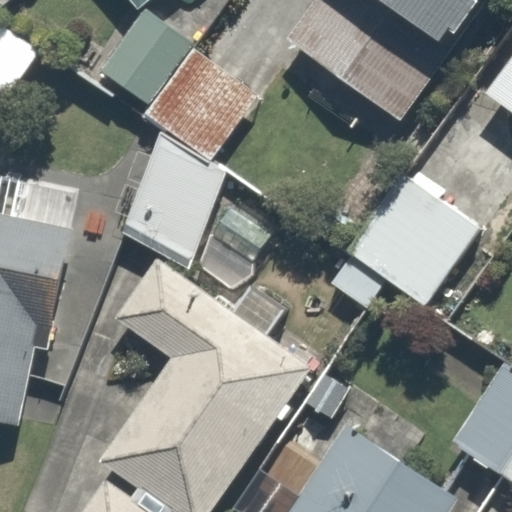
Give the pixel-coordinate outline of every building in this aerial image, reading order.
[(302,0),(285,27),(410,107),(479,0),(302,0)] [(138,6),(97,55),(163,109),(126,221),(192,244),(221,157),(233,167),(274,117),(138,6)] [(0,18),(0,87),(24,90),(31,22),(0,18)] [(511,42),(482,86),(511,106),(511,42)] [(496,218),(393,162),(347,246),(450,302),(496,218)] [(85,192),(0,172),(0,414),(13,418),(33,332),(51,336),(85,192)] [(206,511),(315,373),(157,250),(112,308),(170,352),(96,446),(131,473),(124,483),(106,468),(71,511),(172,511),(178,505),(187,511),(206,511)] [(511,361),(496,352),(446,435),(511,474),(511,361)] [(449,511),(461,495),(346,416),(280,511),(449,511)]
